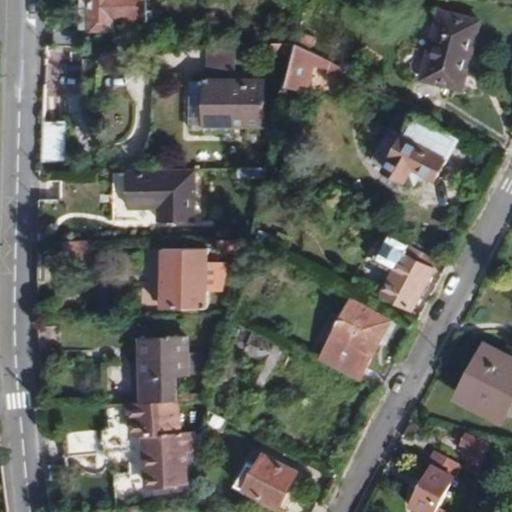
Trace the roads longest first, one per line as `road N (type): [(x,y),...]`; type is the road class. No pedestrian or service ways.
road 1 (tertiary): [(27,511),(15,275),(22,0)]
road 2 (residential): [(342,511),(511,189)]
